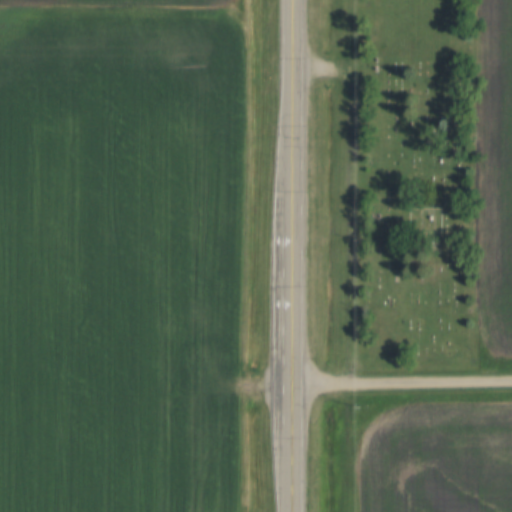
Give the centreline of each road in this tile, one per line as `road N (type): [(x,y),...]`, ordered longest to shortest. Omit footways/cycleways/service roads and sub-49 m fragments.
road 1 (secondary): [(289,511),(290,0)]
road 2 (residential): [(291,386),(511,387)]
